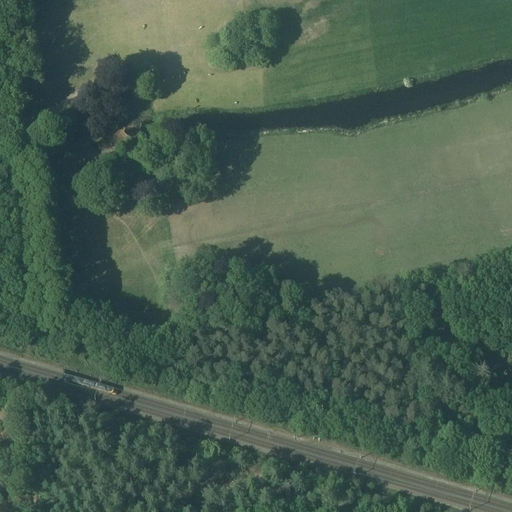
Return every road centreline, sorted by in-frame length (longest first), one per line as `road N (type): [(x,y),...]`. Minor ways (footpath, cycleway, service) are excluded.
road 1 (unknown): [(185,355),(65,322),(18,0)]
road 2 (track): [(160,370),(47,341),(0,13)]
road 3 (track): [(511,458),(466,462),(160,370)]
road 4 (unknown): [(185,355),(327,322),(426,325),(511,298)]
